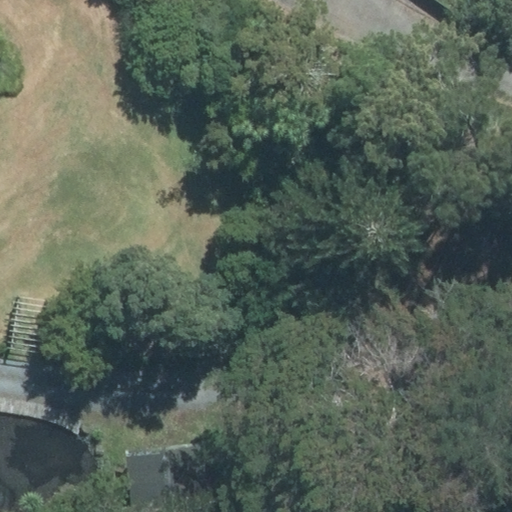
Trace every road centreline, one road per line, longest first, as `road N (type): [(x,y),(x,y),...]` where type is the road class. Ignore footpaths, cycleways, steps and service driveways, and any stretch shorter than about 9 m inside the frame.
road 1 (unknown): [(511,320),(109,405),(0,388)]
road 2 (unknown): [(511,88),(333,0)]
